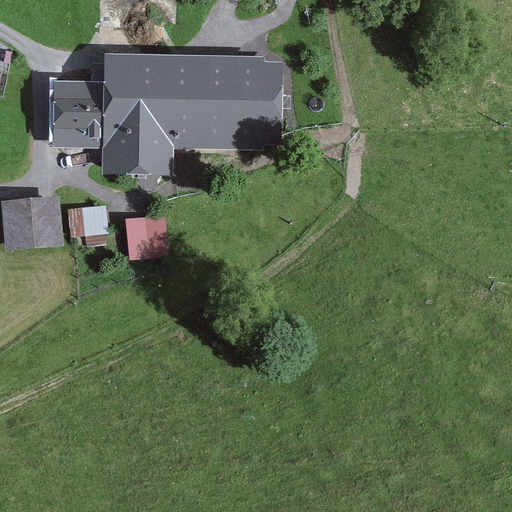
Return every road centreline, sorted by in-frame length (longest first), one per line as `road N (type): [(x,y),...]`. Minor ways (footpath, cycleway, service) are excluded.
road 1 (track): [(354,130),(344,203),(272,272),(163,333),(0,407)]
road 2 (unknown): [(38,55),(79,66),(196,46),(245,31),(291,0)]
road 3 (track): [(161,192),(354,130)]
